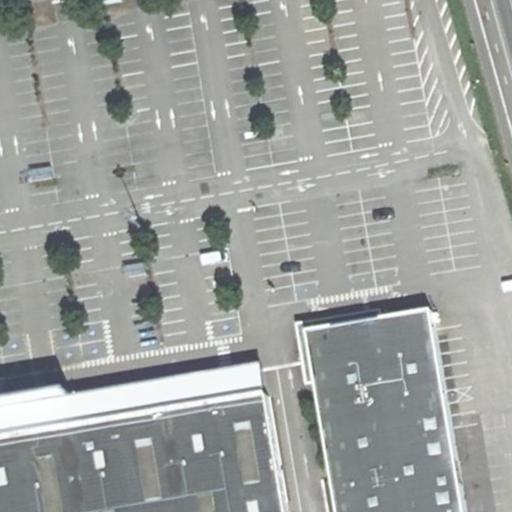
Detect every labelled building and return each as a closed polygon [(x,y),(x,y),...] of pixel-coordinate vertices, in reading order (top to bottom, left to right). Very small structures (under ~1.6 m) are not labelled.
[(467,511),(433,310),(362,322),(309,332),(339,511),(467,511)] [(266,364),(72,397),(73,400),(164,384),(169,412),(221,403),(220,398),(245,393),(246,399),(271,395),(266,364)] [(0,441),(169,412),(164,384),(73,400),(72,397),(72,396),(75,396),(74,392),(60,394),(61,398),(33,402),(0,407),(0,441)] [(221,403),(246,399),(245,393),(220,398),(221,403)] [(0,511),(291,511),(271,395),(246,399),(221,403),(169,412),(0,441),(0,511)]
